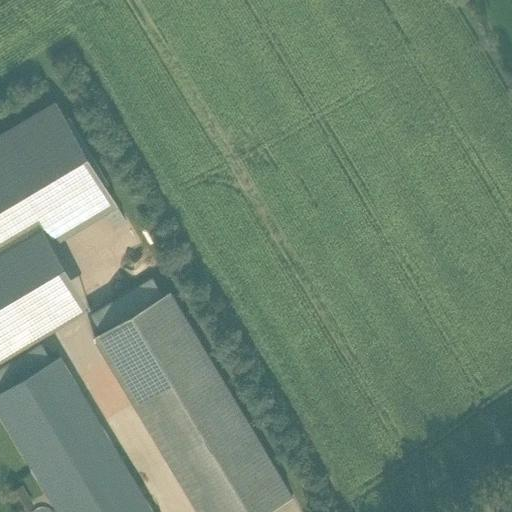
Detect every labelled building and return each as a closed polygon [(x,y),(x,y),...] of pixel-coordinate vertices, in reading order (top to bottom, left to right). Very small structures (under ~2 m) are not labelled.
[(58,103),(0,137),(0,247),(40,224),(52,244),(104,213),(117,205),(118,204),(58,103)] [(117,205),(104,213),(112,226),(124,219),(117,205)] [(93,335),(198,511),(265,511),(292,496),(169,290),(93,335)] [(152,511),(59,356),(0,390),(0,413),(58,511),(152,511)] [(8,492),(21,511),(24,511),(33,506),(20,485),(8,492)]
